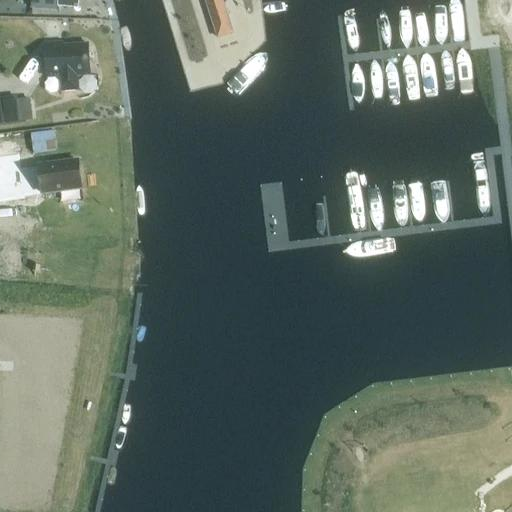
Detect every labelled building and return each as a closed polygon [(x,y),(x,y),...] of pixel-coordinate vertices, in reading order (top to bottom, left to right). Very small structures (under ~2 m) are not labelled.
[(33,0),(33,7),(56,9),(57,5),(77,7),(77,0),(33,0)] [(206,0),(218,38),(234,33),(224,0),(206,0)] [(97,15),(98,5),(86,4),(85,15),(97,15)] [(91,76),(89,45),(63,46),(63,43),(47,44),(49,79),(61,78),(61,88),(65,92),(76,91),(79,87),(79,76),(91,76)] [(0,99),(0,126),(19,124),(19,122),(31,121),(29,100),(16,101),(16,98),(0,99)] [(79,162),(39,167),(43,194),(83,189),(79,162)]
